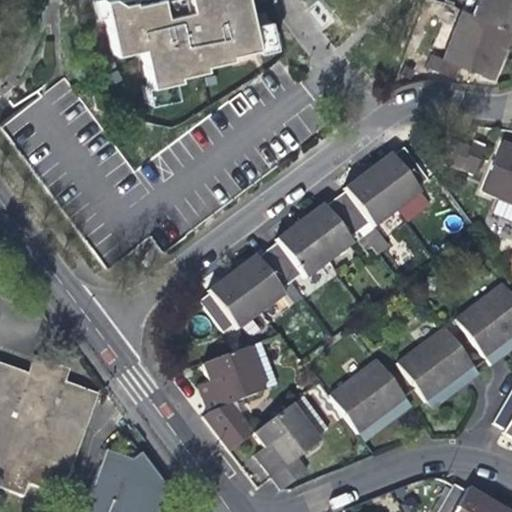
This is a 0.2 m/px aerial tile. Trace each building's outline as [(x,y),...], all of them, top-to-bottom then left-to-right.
[(183,0),(184,2),(159,7),(157,0),(96,0),(108,51),(136,47),(143,83),(173,77),(172,72),(198,67),(197,62),(224,57),(223,51),(251,46),(252,49),(279,44),(272,16),(246,21),(241,0),(183,0)] [(511,0),(469,0),(464,13),(504,29),(511,32),(511,0)] [(494,54),(504,29),(464,13),(454,9),(435,55),(425,50),(419,63),(441,72),(448,73),(453,62),(485,76),(494,54)] [(472,142),(468,151),(459,171),(473,177),(485,147),(472,142)] [(440,163),(459,171),(468,151),(449,143),(440,163)] [(511,148),(500,144),(479,193),(495,200),(488,216),(511,225),(511,148)] [(227,275),(218,282),(205,292),(207,294),(196,303),(219,334),(230,326),(234,331),(280,297),(276,292),(298,275),(302,280),(348,245),(345,240),(357,232),(375,256),(384,249),(369,229),(417,193),(414,189),(424,182),(399,149),(390,157),(388,154),(376,163),(352,181),(340,190),(342,192),(321,209),(319,206),(311,212),(284,232),(272,241),(274,244),(252,260),(250,258),(238,267),(227,275)] [(223,269),(227,275),(238,267),(234,261),(231,263),(223,269)] [(214,276),(218,282),(227,275),(223,269),(218,272),(214,276)] [(486,366),(501,355),(495,346),(511,333),(511,303),(498,285),(451,321),(486,366)] [(394,366),(422,402),(454,378),(460,386),(475,375),(440,330),(394,366)] [(511,333),(495,346),(501,355),(511,345),(511,333)] [(225,451),(242,438),(231,422),(239,416),(236,403),(264,396),(259,381),(274,378),(261,341),(200,363),(207,382),(211,392),(199,396),(205,411),(199,416),(225,451)] [(0,487),(27,497),(32,485),(64,496),(100,394),(68,382),(72,370),(36,357),(30,374),(0,363),(0,487)] [(324,397),(354,435),(387,410),(392,419),(407,408),(371,362),(324,397)] [(274,378),(259,381),(264,396),(279,392),(274,378)] [(449,395),(460,386),(454,378),(422,402),(428,411),(449,395)] [(211,392),(207,382),(196,386),(199,396),(211,392)] [(511,387),(493,418),(504,425),(502,428),(511,433),(511,387)] [(265,458),(256,466),(275,491),(302,472),(292,459),(313,445),(310,441),(322,432),(298,398),(250,432),(247,435),(258,450),(265,458)] [(378,430),(392,419),(387,410),(354,435),(360,443),(378,430)] [(250,432),(239,416),(231,422),(242,438),(247,435),(250,432)] [(249,456),(256,466),(265,458),(258,450),(249,456)] [(505,511),(504,511),(482,499),(467,490),(465,493),(452,485),(436,511),(505,511)]
